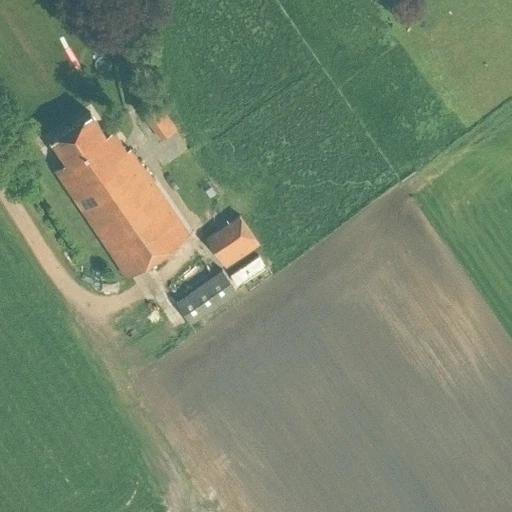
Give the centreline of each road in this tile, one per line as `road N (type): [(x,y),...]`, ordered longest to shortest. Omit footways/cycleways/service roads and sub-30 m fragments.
road 1 (track): [(0,188),(63,286),(92,303),(112,305),(152,286),(199,229)]
road 2 (track): [(152,286),(173,318),(143,343),(127,373),(179,496),(176,511)]
